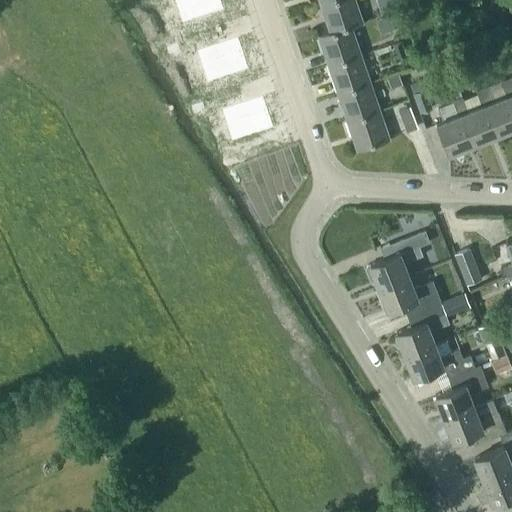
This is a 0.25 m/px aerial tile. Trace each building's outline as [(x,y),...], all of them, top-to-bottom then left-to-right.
[(175,0),(184,24),(225,9),(222,0),(175,0)] [(329,32),(350,25),(362,22),(354,0),(330,0),(319,4),(329,32)] [(397,13),(385,17),(389,30),(401,26),(397,13)] [(318,36),(327,64),(359,52),(350,25),(329,32),(318,36)] [(250,68),(239,36),(198,51),(209,83),(250,68)] [(401,41),(393,44),(396,55),(404,52),(401,41)] [(181,53),(179,45),(167,49),(170,57),(181,53)] [(327,64),(337,94),(369,83),(359,52),(327,64)] [(478,58),(468,62),(471,69),(480,66),(478,58)] [(398,73),(387,78),(390,87),(401,83),(398,73)] [(492,100),(485,103),(497,135),(511,129),(511,95),(511,93),(511,92),(511,78),(511,77),(501,81),(507,94),(492,100)] [(337,94),(347,122),(379,111),(369,83),(337,94)] [(481,105),(467,110),(461,113),(473,145),(497,135),(485,103),(492,100),(486,86),(476,91),(481,105)] [(425,89),(413,93),(420,112),(432,107),(425,89)] [(276,127),(264,95),(223,109),(234,142),(276,127)] [(449,154),(472,145),(473,145),(461,113),(467,110),(461,96),(452,100),(457,114),(437,122),(449,154)] [(408,102),(388,109),(391,118),(401,114),(403,118),(413,114),(408,102)] [(207,111),(204,104),(193,108),(195,115),(207,111)] [(379,111),(347,122),(356,149),(388,138),(379,111)] [(409,133),(402,135),(406,146),(414,143),(412,139),(411,139),(409,133)] [(511,217),(498,219),(504,237),(511,234),(511,217)] [(377,281),(379,286),(408,275),(404,263),(423,255),(420,247),(430,243),(425,231),(395,242),(399,252),(367,265),(366,268),(371,280),(374,282),(377,281)] [(504,277),(511,274),(511,241),(506,244),(511,259),(511,264),(500,269),(504,277)] [(466,284),(481,278),(469,247),(454,253),(466,284)] [(403,303),(407,314),(441,301),(433,280),(413,288),(408,275),(379,286),(388,309),(403,303)] [(397,331),(405,354),(434,343),(430,330),(449,323),(446,315),(470,306),(464,292),(441,302),(441,301),(407,314),(412,325),(397,331)] [(490,323),(479,327),(486,343),(491,340),(496,338),(490,323)] [(511,327),(503,331),(506,339),(511,337),(511,327)] [(444,366),(448,377),(475,367),(470,355),(462,357),(459,348),(450,351),(446,338),(434,343),(405,354),(413,377),(444,366)] [(496,338),(491,340),(498,357),(504,354),(497,338),(496,338)] [(506,355),(492,361),(496,373),(511,367),(506,355)] [(435,394),(444,417),(473,405),(469,393),(487,387),(480,366),(475,368),(475,367),(448,377),(452,388),(435,394)] [(471,433),(475,444),(511,429),(505,432),(498,411),(478,418),(473,405),(444,417),(453,439),(471,433)] [(477,465),(482,480),(511,468),(511,467),(508,456),(511,454),(511,429),(475,444),(500,435),(504,445),(473,456),(477,465)] [(511,494),(511,468),(482,480),(491,502),(511,494)]
